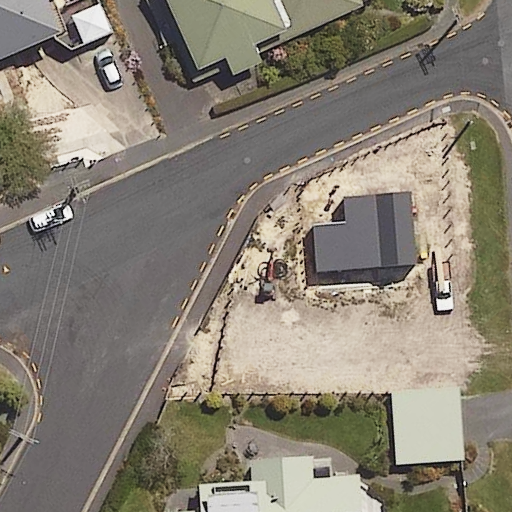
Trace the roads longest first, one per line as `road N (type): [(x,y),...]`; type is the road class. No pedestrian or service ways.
road 1 (residential): [(87,238),(419,84),(511,57)]
road 2 (residential): [(31,511),(104,347),(101,276),(87,238)]
